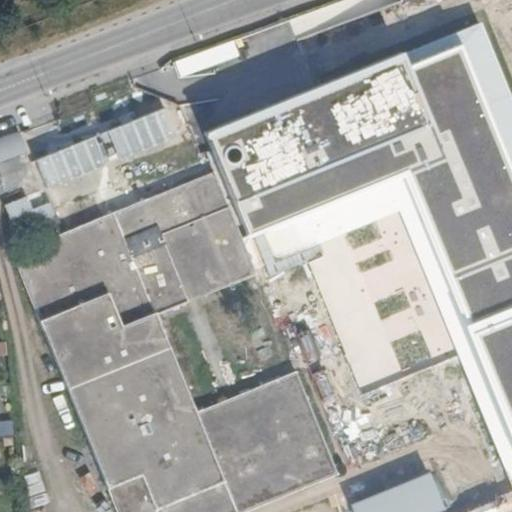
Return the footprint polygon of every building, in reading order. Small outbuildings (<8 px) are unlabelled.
[(432,3),(430,0),(368,0),(294,33),(305,57),(432,3)] [(305,57),(294,33),(281,38),(293,63),(305,57)] [(410,100),(414,106),(421,123),(350,153),(376,212),(446,181),(428,136),(504,102),(479,44),(402,78),(407,89),(399,93),(403,103),(410,100)] [(406,110),(414,106),(410,100),(403,103),(406,110)] [(7,145),(0,147),(0,165),(13,160),(7,145)] [(177,184),(156,194),(92,221),(0,259),(0,262),(100,498),(106,511),(242,511),(265,502),(329,475),(285,374),(222,400),(185,415),(184,413),(145,319),(172,307),(211,290),(244,276),(228,242),(214,210),(199,175),(177,184)] [(29,195),(0,206),(0,231),(8,252),(46,236),(29,195)] [(478,352),(480,355),(483,357),(485,359),(488,360),(491,362),(494,363),(497,364),(500,365),(503,366),(506,366),(509,367),(511,366),(511,274),(510,275),(507,275),(504,275),(501,276),(498,277),(495,278),(492,279),(489,281),(486,282),(483,284),(481,286),(479,289),(476,291),(474,293),(473,296),(471,299),(470,302),(468,305),(467,308),(467,311),(466,314),(466,317),(465,320),(466,324),(466,327),(466,330),(467,333),(468,336),(469,339),(471,342),(472,345),(474,347),(476,350),(478,352)] [(213,389),(234,381),(208,307),(187,314),(213,389)] [(420,466),(341,498),(346,511),(411,511),(434,503),(420,466)]
